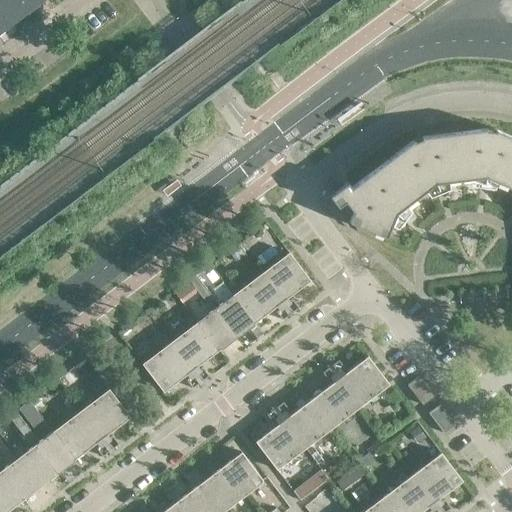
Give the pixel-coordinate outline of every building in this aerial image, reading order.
[(25,0),(0,0),(0,1),(15,22),(32,9),(25,0)] [(25,0),(32,9),(44,0),(25,0)] [(0,33),(15,22),(0,1),(0,33)] [(413,140),(360,180),(351,187),(347,182),(329,196),(337,207),(345,202),(353,212),(349,222),(385,237),(396,213),(435,183),(485,177),(511,188),(511,136),(495,130),(494,131),(487,130),(487,128),(421,137),(421,138),(414,141),(413,140)] [(236,246),(228,252),(234,259),(241,253),(236,246)] [(310,280),(288,252),(170,342),(141,364),(163,392),(190,371),(192,375),(186,380),(192,388),(199,383),(200,385),(203,382),(202,381),(209,376),(202,367),(195,372),(193,369),(280,303),(282,306),(275,311),(282,320),(288,315),(290,316),(293,314),(292,312),(298,307),(292,299),(285,304),(283,301),(310,280)] [(205,288),(195,275),(188,280),(199,293),(205,288)] [(216,301),(205,288),(199,293),(209,307),(216,301)] [(389,384),(367,356),(340,376),(338,373),(345,368),(338,360),(331,365),(330,363),(327,365),(328,367),(321,372),(328,381),(335,376),(337,379),(285,418),(282,415),(289,410),(283,402),(276,407),(275,405),(271,407),(273,409),(266,414),(273,423),(279,418),(282,421),(255,441),(276,470),(389,384)] [(433,396),(418,376),(407,385),(422,405),(433,396)] [(130,417),(108,389),(35,444),(57,473),(100,440),(102,443),(96,448),(102,456),(109,451),(110,453),(113,450),(112,449),(119,444),(112,435),(106,440),(103,437),(130,417)] [(39,412),(46,407),(38,396),(30,401),(39,412)] [(29,402),(19,410),(27,421),(38,414),(29,402)] [(454,425),(439,404),(428,413),(443,433),(454,425)] [(25,424),(15,411),(8,416),(19,430),(25,424)] [(36,438),(25,424),(19,430),(29,443),(36,438)] [(417,427),(409,433),(417,445),(425,439),(417,427)] [(57,473),(35,444),(18,457),(39,486),(57,473)] [(313,449),(309,452),(313,458),(318,454),(313,449)] [(241,452),(223,465),(244,494),(262,480),(241,452)] [(462,481),(440,452),(361,511),(420,511),(432,504),(434,507),(427,511),(444,511),(450,508),(444,499),(437,504),(435,501),(462,481)] [(318,454),(313,458),(318,463),(322,460),(318,454)] [(369,454),(358,462),(363,469),(374,461),(369,454)] [(39,486),(18,457),(1,470),(22,499),(39,486)] [(244,494),(223,465),(206,478),(227,507),(244,494)] [(359,466),(347,475),(354,484),(366,475),(359,466)] [(22,499),(1,470),(0,470),(0,505),(5,511),(22,499)] [(321,470),(307,480),(315,490),(328,479),(321,470)] [(220,511),(227,507),(206,478),(188,492),(203,511),(220,511)] [(203,511),(188,492),(171,505),(176,511),(203,511)]
